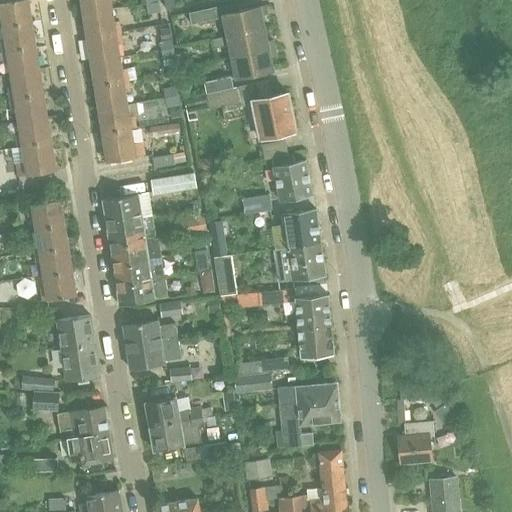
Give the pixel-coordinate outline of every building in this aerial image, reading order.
[(0,14),(2,14),(4,27),(32,22),(28,0),(13,0),(0,2),(0,14)] [(82,0),(85,13),(112,9),(110,0),(82,0)] [(164,0),(166,8),(177,6),(175,0),(164,0)] [(159,1),(146,4),(148,13),(161,11),(159,1)] [(223,14),(228,35),(266,27),(263,14),(268,13),(266,5),(261,6),(223,14)] [(192,23),(219,17),(217,6),(190,12),(192,23)] [(112,9),(85,13),(89,38),(123,33),(120,20),(114,21),(112,9)] [(0,40),(3,52),(36,47),(32,22),(4,27),(6,39),(0,40)] [(162,39),(171,37),(169,27),(160,29),(162,39)] [(266,27),(228,35),(232,57),(275,47),(273,40),(268,41),(266,27)] [(123,33),(89,38),(93,63),(120,58),(118,45),(124,43),(123,33)] [(214,47),(225,45),(223,36),(212,39),(214,47)] [(160,41),(162,51),(175,49),(172,38),(160,41)] [(36,47),(3,52),(4,62),(10,61),(12,76),(41,72),(36,47)] [(275,47),(232,57),(237,78),(275,70),(272,56),(277,55),(275,47)] [(175,49),(162,51),(164,60),(175,58),(176,58),(175,49)] [(120,58),(93,63),(97,87),(130,82),(130,80),(137,79),(136,67),(128,68),(122,68),(120,58)] [(165,66),(176,64),(175,58),(164,60),(165,66)] [(8,87),(10,102),(45,96),(41,72),(12,76),(14,86),(8,87)] [(205,82),(207,93),(235,87),(232,76),(205,82)] [(235,87),(207,93),(185,98),(188,112),(211,108),(210,105),(242,98),(243,106),(254,104),(261,136),(297,129),(296,125),(299,123),(298,115),(294,115),(289,93),(272,96),(269,80),(235,87)] [(130,82),(97,87),(101,112),(128,108),(126,91),(132,90),(130,82)] [(166,97),(178,95),(176,86),(164,88),(166,97)] [(179,99),(178,95),(166,97),(168,107),(180,104),(179,99)] [(45,96),(10,102),(12,110),(18,109),(20,125),(49,121),(45,96)] [(170,108),(172,118),(181,117),(179,106),(170,108)] [(128,108),(101,112),(104,137),(132,132),(132,128),(138,127),(136,115),(130,116),(128,108)] [(49,121),(20,125),(22,134),(16,135),(18,146),(24,145),(25,150),(53,145),(49,121)] [(150,126),(152,135),(181,130),(180,122),(150,126)] [(132,132),(104,137),(108,161),(146,155),(143,141),(134,143),(132,132)] [(53,145),(25,150),(26,161),(17,162),(19,176),(57,170),(53,145)] [(175,163),(185,161),(184,152),(174,154),(175,163)] [(155,167),(176,164),(175,163),(174,154),(153,157),(155,167)] [(283,156),(285,164),(274,166),(281,200),(314,193),(307,159),(295,162),(293,154),(283,156)] [(205,157),(197,159),(200,171),(212,169),(210,160),(205,157)] [(161,191),(197,184),(195,173),(159,179),(161,191)] [(108,223),(142,217),(153,215),(150,192),(138,193),(104,199),(108,223)] [(243,197),(246,212),(272,208),(270,193),(243,197)] [(35,215),(37,227),(65,223),(61,199),(28,204),(30,216),(35,215)] [(192,200),(193,207),(200,206),(199,199),(192,200)] [(283,214),(288,246),(288,247),(322,242),(317,209),(283,214)] [(142,217),(108,223),(112,245),(146,240),(145,238),(142,217)] [(177,222),(179,234),(208,229),(206,217),(177,222)] [(229,254),(223,219),(210,221),(215,256),(229,254)] [(33,241),(35,252),(69,246),(65,223),(37,227),(39,240),(33,241)] [(194,232),(197,248),(212,244),(210,229),(194,232)] [(112,245),(115,265),(150,259),(158,257),(154,236),(145,238),(146,240),(112,245)] [(288,247),(288,246),(274,248),(279,282),(327,274),(322,242),(288,247)] [(69,246),(35,252),(37,263),(43,262),(45,275),(73,270),(69,246)] [(221,296),(238,293),(232,254),(229,254),(215,256),(221,296)] [(150,259),(115,265),(118,284),(165,276),(162,257),(158,257),(150,259)] [(73,270),(45,275),(47,287),(42,288),(44,300),(77,294),(73,270)] [(214,289),(210,271),(200,273),(204,291),(214,289)] [(165,276),(118,284),(121,303),(168,296),(165,276)] [(287,288),(260,291),(261,308),(289,305),(287,288)] [(34,289),(0,289),(0,305),(34,305),(34,289)] [(296,297),(299,327),(332,324),(329,294),(296,297)] [(221,311),(219,298),(211,299),(212,312),(221,311)] [(162,316),(183,313),(181,300),(161,303),(162,316)] [(57,320),(62,348),(95,342),(91,314),(57,320)] [(124,325),(128,347),(179,339),(176,323),(160,325),(159,319),(124,325)] [(332,324),(299,327),(303,357),(335,354),(332,324)] [(179,339),(128,347),(131,368),(166,362),(166,359),(181,357),(179,339)] [(95,342),(62,348),(67,381),(101,376),(95,342)] [(240,374),(261,372),(290,369),(289,357),(293,357),(292,351),(262,354),(263,359),(239,362),(240,374)] [(172,382),(193,379),(192,366),(171,368),(172,382)] [(402,398),(419,396),(416,372),(399,374),(402,398)] [(235,377),(237,392),(271,389),(269,373),(235,377)] [(22,388),(35,389),(55,391),(56,378),(23,375),(22,388)] [(279,388),(280,403),(298,401),(298,404),(339,400),(338,382),(279,388)] [(55,391),(35,389),(33,409),(59,410),(61,391),(55,391)] [(235,391),(224,391),(226,411),(238,409),(235,391)] [(147,403),(151,425),(204,416),(202,406),(190,408),(179,410),(177,397),(147,403)] [(298,401),(280,403),(283,430),(276,431),(278,447),(314,444),(313,432),(302,434),(301,424),(341,420),(339,400),(298,404),(298,401)] [(109,431),(105,406),(59,414),(62,430),(66,429),(67,439),(109,431)] [(204,416),(151,425),(155,448),(202,439),(200,427),(205,426),(204,416)] [(406,423),(406,427),(407,436),(400,437),(402,462),(432,458),(430,445),(437,444),(436,434),(435,434),(433,420),(406,423)] [(114,457),(109,431),(67,439),(70,455),(84,453),(86,461),(114,457)] [(227,442),(197,447),(199,459),(229,454),(227,443),(227,442)] [(197,447),(185,449),(187,461),(199,459),(197,447)] [(267,507),(264,486),(251,488),(254,511),(350,511),(349,501),(347,502),(341,449),(320,451),(325,498),(308,499),(307,494),(278,497),(279,506),(267,507)] [(59,470),(59,458),(34,458),(35,471),(59,470)] [(210,458),(192,461),(194,475),(212,472),(210,458)] [(272,475),(269,458),(244,462),(246,479),(272,475)] [(433,511),(461,511),(458,475),(430,478),(433,511)] [(80,505),(81,511),(109,511),(123,510),(120,490),(88,495),(89,503),(80,505)] [(220,494),(205,496),(207,510),(222,508),(220,494)] [(50,498),(50,510),(67,509),(66,497),(50,498)] [(155,505),(156,511),(195,511),(195,509),(200,508),(198,498),(155,505)]
